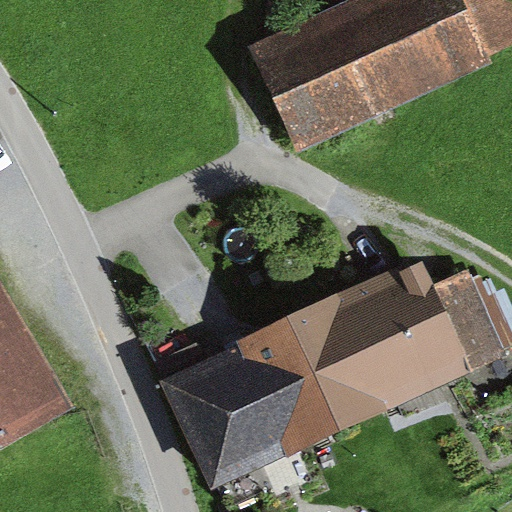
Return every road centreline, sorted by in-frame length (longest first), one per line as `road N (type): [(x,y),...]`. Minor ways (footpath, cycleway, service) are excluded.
road 1 (track): [(511,275),(448,237),(251,167),(76,237)]
road 2 (unclassified): [(0,102),(76,237),(179,511)]
road 3 (track): [(251,167),(252,141),(234,99),(236,0)]
